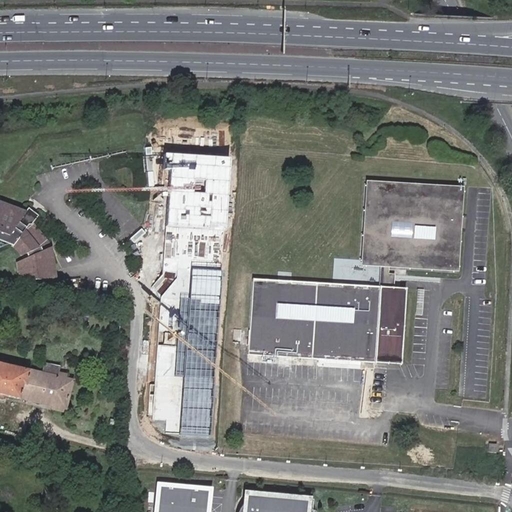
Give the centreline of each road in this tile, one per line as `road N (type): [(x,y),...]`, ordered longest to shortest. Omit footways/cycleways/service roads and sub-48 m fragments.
road 1 (unclassified): [(511,498),(170,457),(141,446),(128,416),(134,291),(47,194)]
road 2 (trunk): [(0,61),(474,75)]
road 3 (trunk): [(427,41),(0,33)]
road 4 (tertiary): [(511,137),(446,0)]
